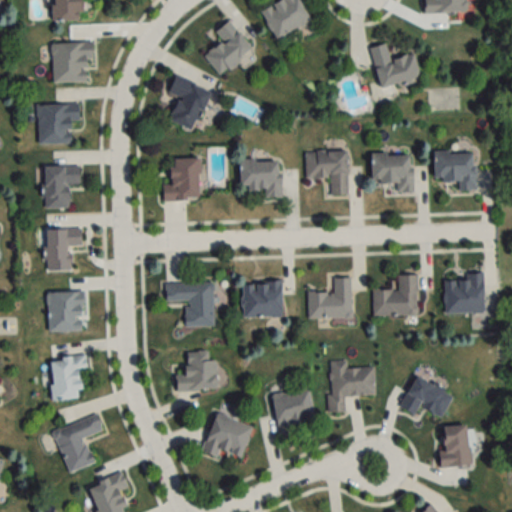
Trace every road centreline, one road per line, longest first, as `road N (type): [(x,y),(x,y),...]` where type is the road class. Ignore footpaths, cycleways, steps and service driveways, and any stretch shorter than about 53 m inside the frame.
road 1 (residential): [(187,0),(135,60),(118,154),(128,382),(183,511)]
road 2 (residential): [(122,242),(493,230)]
road 3 (residential): [(227,511),(322,471),(375,462)]
